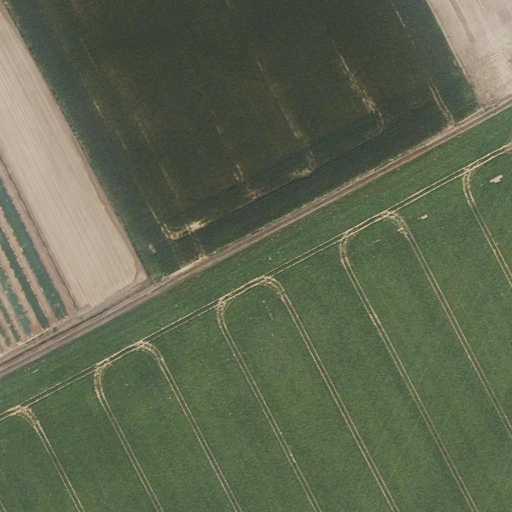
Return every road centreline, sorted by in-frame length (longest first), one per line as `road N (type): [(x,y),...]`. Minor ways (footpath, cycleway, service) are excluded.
road 1 (track): [(0,373),(371,181)]
road 2 (track): [(511,105),(371,181)]
